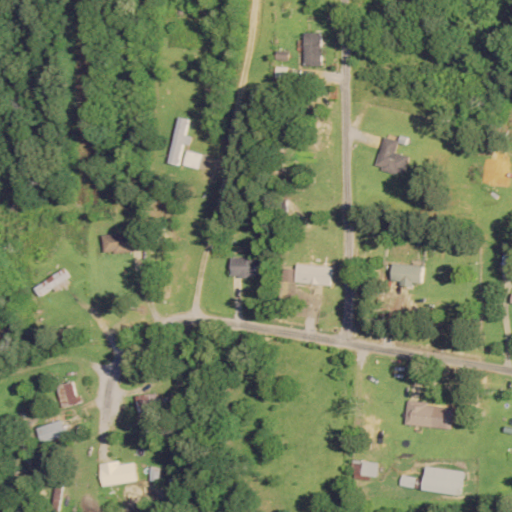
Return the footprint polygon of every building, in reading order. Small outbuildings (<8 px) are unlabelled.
[(324,33),(305,33),(305,65),(324,65),(324,33)] [(191,119),(179,117),(169,163),(180,165),(191,119)] [(411,156),(398,152),(401,141),(386,137),(378,168),(406,175),(411,156)] [(106,254),(141,251),(140,232),(104,234),(106,254)] [(511,265),(511,252),(504,252),(503,265),(511,265)] [(232,276),(267,276),(267,257),(232,257),(232,276)] [(393,284),(424,285),(425,265),(393,264),(393,284)] [(296,283),(333,284),(333,266),(296,265),(296,283)] [(36,287),(41,296),(73,278),(68,269),(36,287)] [(82,403),(77,380),(59,384),(65,407),(82,403)] [(406,425),(452,429),(454,406),(408,401),(406,425)] [(70,434),(65,419),(38,428),(43,443),(70,434)] [(377,460),(353,462),(355,479),(379,477),(377,460)] [(137,461),(103,464),(105,485),(139,482),(137,461)] [(467,472),(429,465),(425,489),(462,496),(467,472)] [(59,478),(52,509),(60,511),(67,480),(59,478)]
